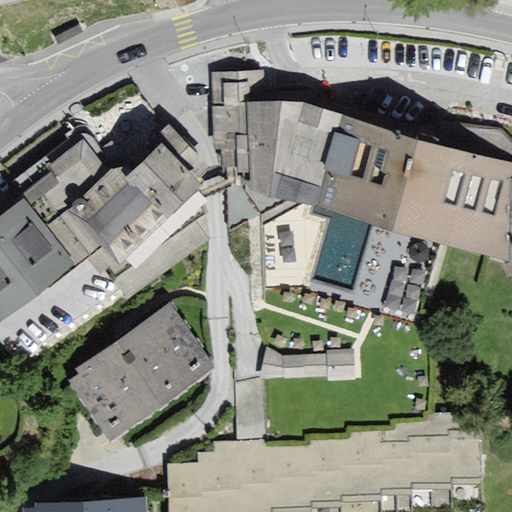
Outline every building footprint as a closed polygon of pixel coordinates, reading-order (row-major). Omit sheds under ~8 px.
[(511,276),(511,178),(508,166),(293,107),(237,106),(235,198),(307,216),(358,228),(498,259),(493,281),(511,276)] [(76,140),(25,182),(83,260),(100,276),(199,173),(158,125),(104,178),(76,140)] [(0,318),(83,260),(25,182),(0,201),(0,318)] [(211,374),(168,307),(54,380),(96,446),(211,374)] [(264,376),(356,377),(356,350),(265,349),(264,376)] [(483,511),(481,417),(430,417),(429,424),(396,425),(396,433),(352,434),(351,442),(311,442),(310,448),(265,449),(265,442),(213,444),(213,454),(198,454),(199,465),(168,466),(169,511),(483,511)] [(141,511),(141,497),(41,500),(41,504),(27,504),(27,511),(141,511)]
